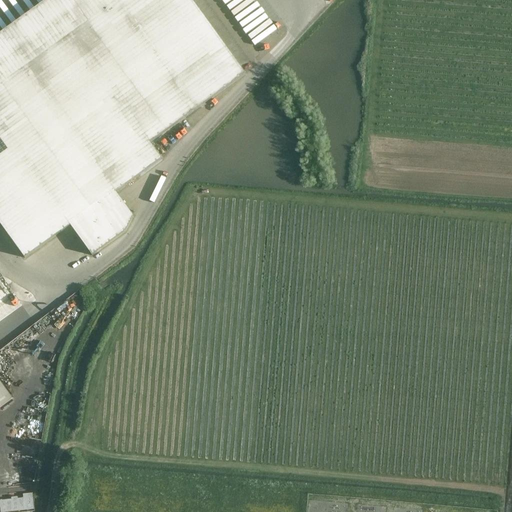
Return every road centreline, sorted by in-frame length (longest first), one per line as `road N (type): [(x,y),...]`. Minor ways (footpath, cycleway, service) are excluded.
road 1 (track): [(51,511),(64,400),(111,292)]
road 2 (track): [(362,184),(381,0)]
